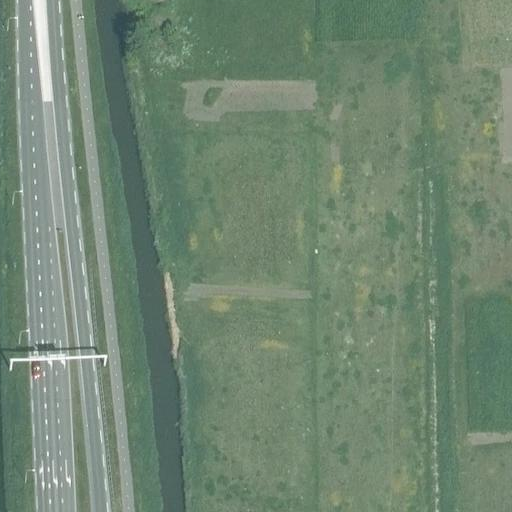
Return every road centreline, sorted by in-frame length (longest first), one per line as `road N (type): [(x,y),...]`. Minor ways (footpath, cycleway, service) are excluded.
road 1 (secondary): [(100,511),(71,206),(40,49)]
road 2 (secondary): [(40,49),(55,511)]
